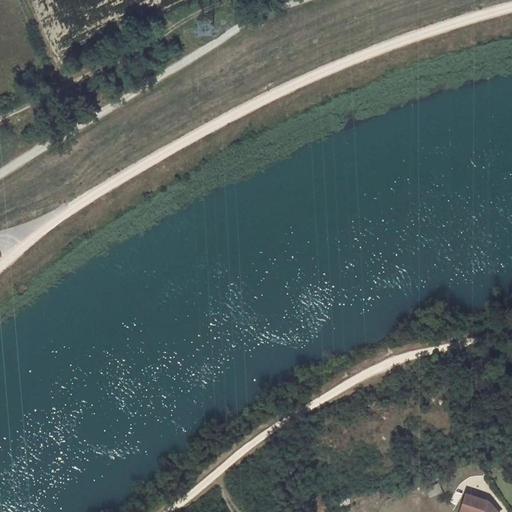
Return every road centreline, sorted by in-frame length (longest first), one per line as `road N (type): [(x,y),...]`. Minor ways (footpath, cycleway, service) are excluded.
road 1 (track): [(300,0),(243,23),(0,174)]
road 2 (track): [(232,0),(0,118)]
